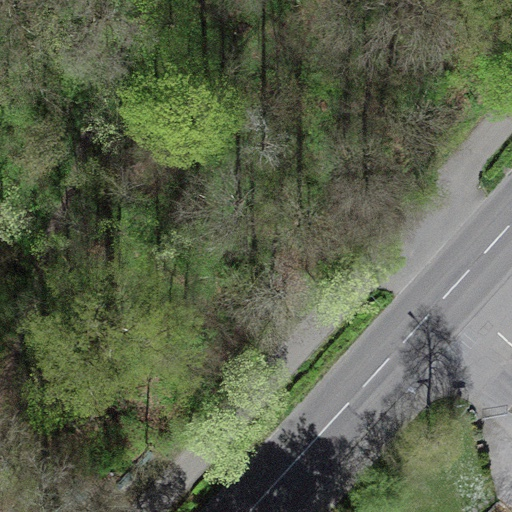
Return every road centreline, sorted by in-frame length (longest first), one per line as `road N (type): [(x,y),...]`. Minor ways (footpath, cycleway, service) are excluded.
road 1 (track): [(511,110),(145,511)]
road 2 (secondary): [(511,227),(249,511)]
